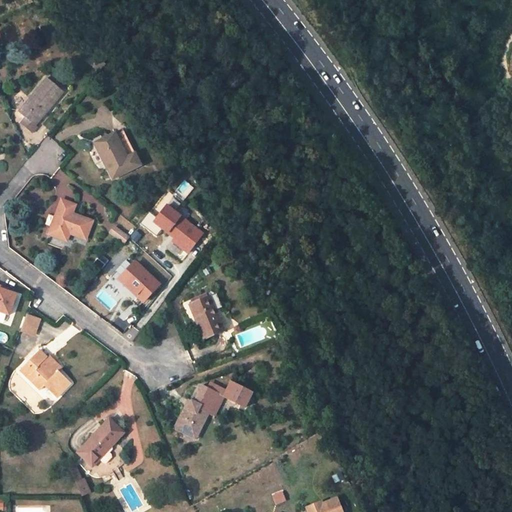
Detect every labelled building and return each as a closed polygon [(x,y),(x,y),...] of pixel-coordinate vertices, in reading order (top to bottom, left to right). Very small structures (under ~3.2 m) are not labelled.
[(62,91),(46,77),(19,111),(25,117),(20,123),(31,132),(36,125),(35,125),(49,108),(46,106),(50,100),(53,103),(62,91)] [(125,90),(119,94),(126,103),(132,98),(125,90)] [(116,133),(94,143),(106,167),(108,167),(114,178),(140,165),(123,131),(117,134),(116,133)] [(75,205),(61,199),(49,233),(67,240),(69,233),(86,239),(93,220),(76,214),(75,218),(71,216),(72,213),(75,205)] [(167,207),(154,223),(175,239),(173,242),(188,254),(203,235),(167,207)] [(114,226),(110,232),(124,243),(128,237),(114,226)] [(135,263),(120,279),(142,301),(158,284),(135,263)] [(0,311),(6,314),(9,315),(16,294),(6,291),(0,288),(0,311)] [(205,298),(203,295),(189,301),(190,304),(191,304),(205,298)] [(205,298),(191,304),(197,319),(195,320),(203,339),(224,330),(210,296),(205,298)] [(190,304),(189,305),(195,320),(197,319),(191,304),(190,304)] [(27,310),(22,325),(33,329),(38,314),(27,310)] [(40,351),(21,370),(40,388),(44,384),(57,396),(70,383),(57,370),(55,372),(43,361),(47,357),(40,351)] [(47,357),(43,361),(55,372),(57,370),(60,367),(49,356),(47,357)] [(231,382),(226,391),(223,396),(245,407),(252,393),(231,382)] [(210,383),(207,389),(219,394),(223,396),(226,391),(210,383)] [(187,410),(183,408),(174,428),(183,433),(184,430),(192,433),(203,411),(209,413),(219,394),(207,389),(201,386),(193,401),(192,401),(187,410)] [(192,401),(188,399),(183,408),(187,410),(192,401)] [(209,413),(203,411),(192,433),(190,436),(196,439),(209,413)] [(124,432),(109,419),(78,452),(93,466),(100,458),(104,462),(107,462),(113,457),(112,453),(108,450),(124,432)] [(77,483),(83,497),(93,493),(86,478),(77,483)] [(322,501),(307,507),(308,511),(343,511),(338,498),(323,503),(322,501)]
